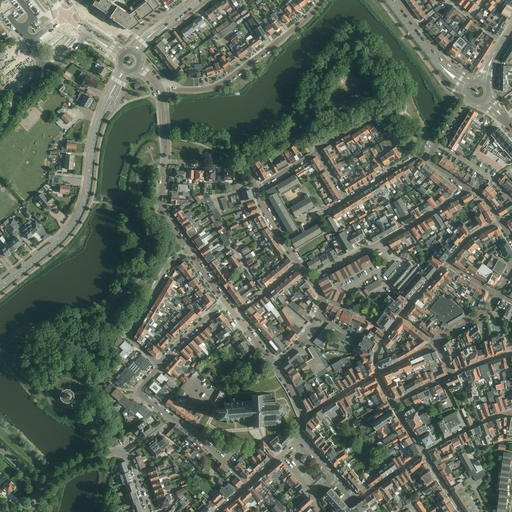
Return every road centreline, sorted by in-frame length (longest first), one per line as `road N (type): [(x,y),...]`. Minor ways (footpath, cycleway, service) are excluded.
road 1 (secondary): [(0,290),(79,218),(98,128),(124,71)]
road 2 (residential): [(159,90),(225,81),(323,0)]
road 3 (residential): [(247,484),(141,395),(159,364)]
road 4 (residential): [(148,511),(128,459),(117,451),(76,464),(42,487)]
road 5 (residential): [(159,364),(128,332),(169,263),(187,249)]
road 6 (residential): [(317,152),(371,117),(416,156)]
